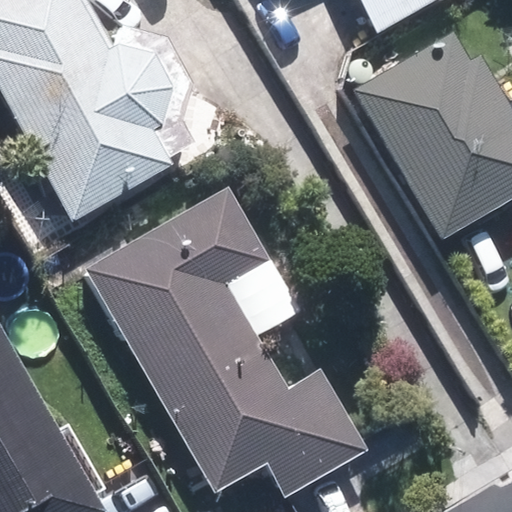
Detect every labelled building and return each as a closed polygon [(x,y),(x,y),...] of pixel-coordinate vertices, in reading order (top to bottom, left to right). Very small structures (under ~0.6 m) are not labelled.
[(74,0),(0,0),(0,106),(65,222),(162,168),(142,131),(147,128),(157,89),(139,57),(103,50),(74,0)] [(348,0),(367,32),(422,0),(348,0)] [(440,35),(343,92),(432,241),(511,193),(511,132),(468,59),(458,65),(440,35)] [(217,190),(77,271),(205,492),(258,462),(276,493),(355,447),(311,372),(278,390),(247,336),(288,312),(217,190)] [(0,363),(0,511),(84,511),(85,511),(0,363)]
